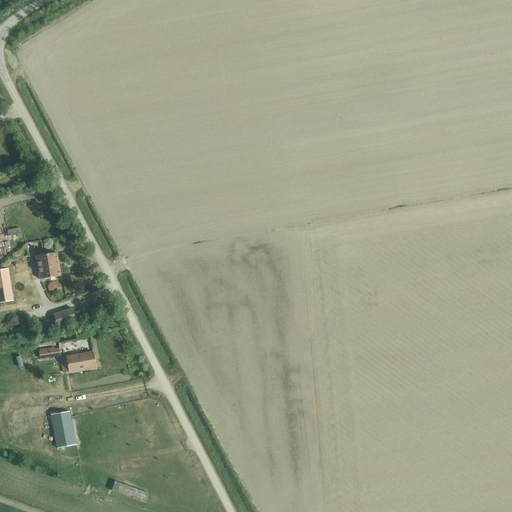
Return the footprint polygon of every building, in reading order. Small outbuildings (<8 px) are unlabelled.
[(20,235),(19,228),(6,230),(7,236),(20,235)] [(37,256),(40,279),(60,276),(56,253),(37,256)] [(0,270),(0,302),(13,301),(8,269),(0,270)] [(58,279),(50,281),(52,290),(60,288),(58,279)] [(53,315),(57,326),(76,320),(72,308),(53,315)] [(39,352),(40,359),(61,355),(60,348),(39,352)] [(62,358),(64,373),(95,367),(93,352),(62,358)] [(54,429),(57,448),(76,444),(70,410),(51,414),(49,404),(12,412),(17,437),(54,429)] [(148,494),(114,482),(111,491),(144,504),(148,494)]
